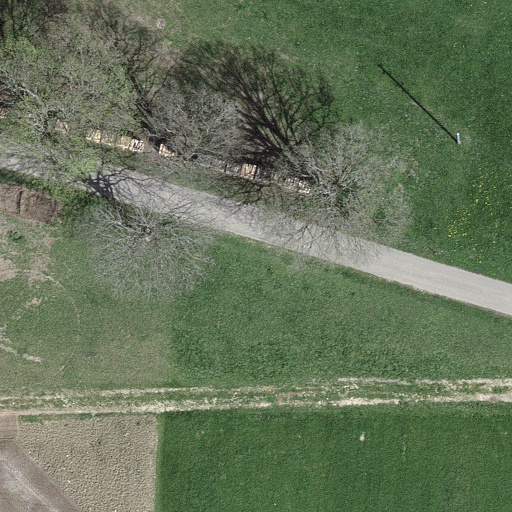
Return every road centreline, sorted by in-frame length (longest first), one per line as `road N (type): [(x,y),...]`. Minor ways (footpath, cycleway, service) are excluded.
road 1 (unclassified): [(0,159),(511,312)]
road 2 (track): [(511,389),(184,410),(0,410)]
